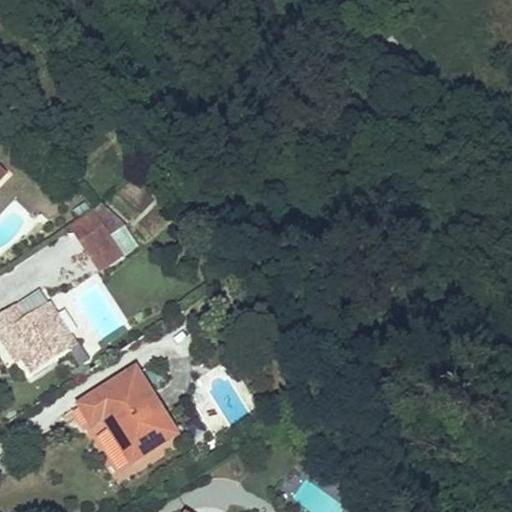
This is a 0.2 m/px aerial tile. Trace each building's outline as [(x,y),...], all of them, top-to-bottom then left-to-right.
[(109,237),(124,227),(103,206),(93,213),(95,216),(109,237)] [(109,237),(95,216),(74,229),(88,253),(100,272),(124,258),(111,239),(109,237)] [(73,343),(49,305),(24,321),(15,309),(0,319),(0,337),(2,340),(7,336),(20,356),(30,372),(73,343)] [(20,356),(7,336),(2,340),(14,360),(20,356)] [(135,372),(79,407),(91,426),(101,421),(131,465),(176,437),(135,372)]
